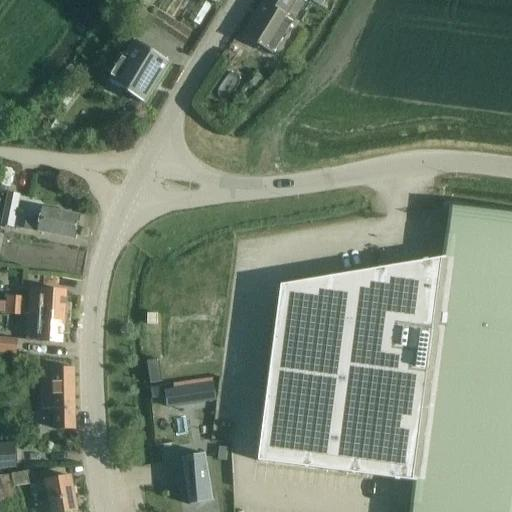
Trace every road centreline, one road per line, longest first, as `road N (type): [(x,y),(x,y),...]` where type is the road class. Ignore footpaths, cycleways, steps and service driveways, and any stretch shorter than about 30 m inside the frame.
road 1 (unclassified): [(104,511),(92,327),(100,266),(126,198)]
road 2 (unclassified): [(227,191),(424,163),(511,168)]
road 3 (unclassified): [(142,165),(243,0)]
